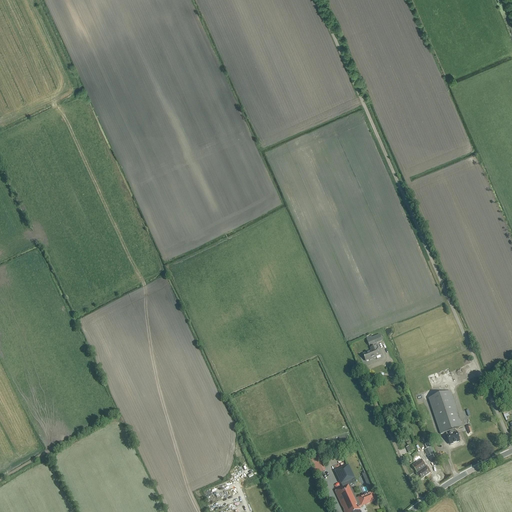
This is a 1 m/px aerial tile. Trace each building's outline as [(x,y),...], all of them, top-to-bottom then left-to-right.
[(382,341),(380,335),(372,338),(371,335),(366,337),(370,347),(382,341)] [(372,360),(376,358),(381,355),(378,349),(379,348),(378,346),(370,349),(371,351),(363,355),(366,362),(372,359),(372,360)] [(413,396),(418,394),(411,376),(406,378),(413,396)] [(456,433),(455,430),(463,427),(451,392),(429,399),(440,435),(449,432),(450,435),(447,436),(450,445),(451,444),(451,445),(459,443),(459,442),(460,442),(457,433),(456,433)] [(428,458),(434,456),(432,452),(433,451),(429,443),(425,445),(427,450),(425,451),(428,458)] [(412,445),(406,448),(409,454),(415,451),(412,445)] [(417,463),(426,476),(431,473),(425,465),(422,460),(422,461),(422,460),(417,463)] [(317,475),(325,471),(321,462),(313,465),(317,475)] [(421,480),(426,476),(417,463),(412,466),(416,471),(416,470),(417,472),(416,473),(421,480)] [(343,488),(335,492),(344,511),(361,511),(359,508),(377,500),(373,491),(357,498),(356,499),(350,485),(356,482),(348,465),(335,472),(341,484),(342,484),(343,488)]
